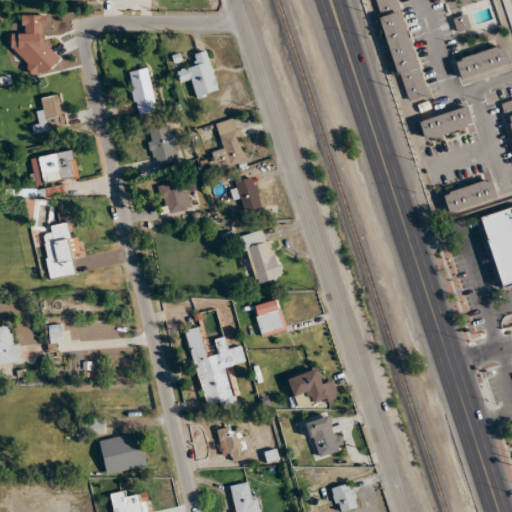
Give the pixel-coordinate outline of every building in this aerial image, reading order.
[(375,0),(406,101),(428,95),(398,0),(375,0)] [(49,16),(22,15),(22,34),(11,34),(11,51),(24,51),(23,70),(48,71),(49,16)] [(453,18),(455,32),(469,30),(467,16),(453,18)] [(502,44),(454,59),(460,79),(508,64),(502,44)] [(196,54),(199,65),(177,71),(180,82),(192,79),(197,98),(218,92),(207,51),(196,54)] [(137,116),(156,112),(148,68),(128,72),(137,116)] [(40,98),(43,110),(36,111),(39,123),(32,125),(34,134),(67,126),(59,94),(40,98)] [(511,137),(511,99),(503,102),(511,137)] [(418,120),(424,140),(474,126),(468,106),(418,120)] [(216,124),(224,150),(207,156),(212,173),(249,161),(235,118),(216,124)] [(171,125),(145,132),(154,169),(180,163),(171,125)] [(73,150),(28,158),(34,186),(78,177),(73,150)] [(246,213),(263,206),(251,176),(228,186),(236,204),(241,202),(246,213)] [(498,197),(491,177),(441,193),(448,213),(498,197)] [(162,212),(189,211),(188,188),(194,188),(193,182),(161,183),(162,212)] [(511,206),(479,216),(499,288),(511,284),(511,206)] [(77,275),(68,223),(50,226),(52,234),(42,235),(49,279),(77,275)] [(241,256),(249,254),(259,285),(282,278),(267,228),(236,237),(241,256)] [(252,306),(261,337),(286,331),(277,299),(252,306)] [(0,365),(18,363),(12,322),(0,323),(0,365)] [(47,345),(63,343),(62,324),(45,326),(47,345)] [(184,331),(206,406),(219,403),(222,413),(238,408),(227,368),(246,362),(241,345),(229,349),(225,337),(214,340),(218,354),(208,356),(200,327),(184,331)] [(287,378),(297,408),(336,396),(331,379),(321,383),(317,369),(287,378)] [(342,450),(332,415),(305,423),(315,458),(342,450)] [(104,435),(104,419),(78,419),(78,435),(104,435)] [(249,434),(243,435),(241,425),(217,430),(222,457),(231,455),(232,461),(253,457),(249,434)] [(108,445),(112,472),(140,468),(137,447),(126,449),(125,443),(108,445)] [(260,511),(262,511),(250,480),(228,488),(236,511),(260,511)] [(340,511),(358,507),(351,482),(331,488),(337,511),(340,511)] [(149,511),(146,490),(113,495),(116,511),(149,511)]
